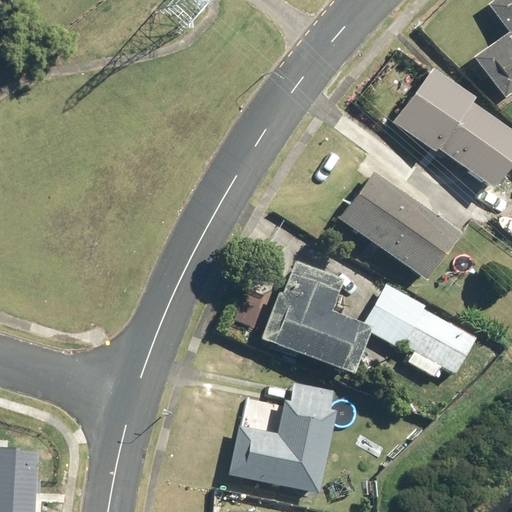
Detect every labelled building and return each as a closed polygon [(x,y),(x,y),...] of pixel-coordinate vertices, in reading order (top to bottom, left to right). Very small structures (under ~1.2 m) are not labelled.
[(459,65),(489,106),(511,90),(511,0),(491,0),(477,10),(497,38),(459,65)] [(400,102),(383,128),(420,159),(424,155),(475,198),(510,153),(459,109),(461,106),(423,73),(400,102)] [(344,202),(329,224),(409,289),(423,267),(444,243),(366,179),(344,202)] [(266,299),(247,345),(334,382),(354,336),(316,320),(330,287),(284,267),(270,300),(266,299)] [(429,371),(444,379),(464,343),(375,294),(354,331),(391,352),(393,349),(405,356),(399,366),(424,380),(429,371)] [(239,424),(229,474),(322,492),(338,409),(332,408),(334,392),(315,386),(294,381),(292,400),(286,399),(279,432),(239,424)] [(0,511),(27,511),(31,450),(0,447),(0,511)]
